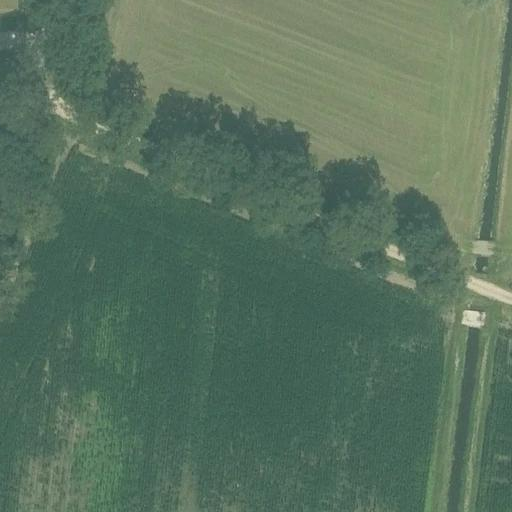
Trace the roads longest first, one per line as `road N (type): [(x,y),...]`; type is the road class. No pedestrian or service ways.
road 1 (track): [(470,283),(37,101)]
road 2 (tertiary): [(0,196),(69,0)]
